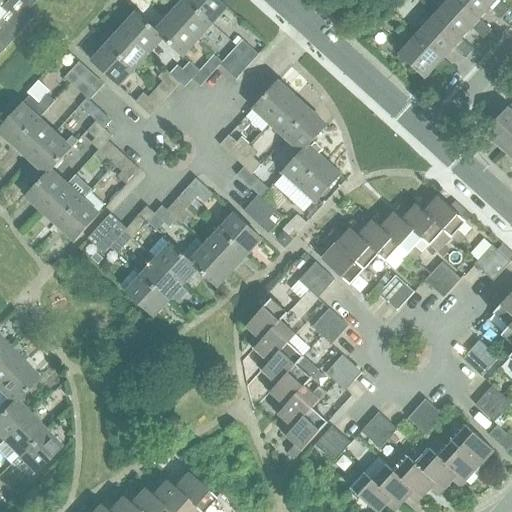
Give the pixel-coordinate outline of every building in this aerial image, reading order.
[(186,0),(171,17),(198,40),(212,24),(186,0)] [(218,0),(186,0),(212,24),(227,7),(218,0)] [(458,0),(449,0),(435,16),(462,40),(472,29),(483,39),(491,30),(480,20),(458,0)] [(458,0),(480,20),(490,10),(501,20),(509,11),(497,0),(458,0)] [(137,14),(123,30),(149,55),(163,39),(157,32),(137,14)] [(435,16),(417,35),(443,60),(453,49),(464,59),(473,50),(462,40),(435,16)] [(171,17),(157,32),(163,39),(183,57),(198,40),(171,17)] [(123,30),(108,46),(134,70),(149,55),(123,30)] [(443,60),(417,35),(398,55),(424,79),(435,69),(446,80),(454,71),(443,60)] [(229,74),(243,58),(252,48),(244,41),(236,51),(223,64),(221,66),(229,74)] [(134,70),(108,46),(93,62),(119,87),(134,70)] [(229,74),(237,81),(251,65),(259,55),(252,48),(243,58),(229,74)] [(207,66),(200,73),(194,80),(202,87),(221,66),(223,64),(215,56),(207,66)] [(105,86),(90,72),(80,63),(72,71),(82,80),(98,94),(105,86)] [(181,84),(186,88),(193,80),(194,80),(200,73),(190,64),(184,72),(177,66),(170,74),(181,84)] [(181,84),(170,74),(165,69),(158,78),(164,83),(174,92),(181,84)] [(81,107),(91,116),(98,107),(91,100),(98,94),(82,80),(72,71),(66,79),(75,88),(87,100),(81,107)] [(156,91),(166,100),(174,92),(164,83),(156,91)] [(255,109),(271,124),(295,98),(279,83),(255,109)] [(166,100),(156,91),(149,99),(143,93),(135,102),(151,117),(159,108),(166,100)] [(22,105),(0,129),(0,133),(14,147),(39,120),(55,102),(47,95),(39,104),(31,96),(22,105)] [(271,124),(287,139),(311,112),(295,98),(271,124)] [(91,116),(97,122),(104,129),(113,120),(98,107),(91,116)] [(485,135),(504,152),(511,142),(511,112),(508,109),(485,135)] [(287,139),(303,153),(310,147),(328,127),(311,112),(287,139)] [(14,147),(30,162),(55,135),(39,120),(14,147)] [(108,141),(113,136),(104,129),(97,122),(89,132),(96,138),(91,144),(98,150),(99,151),(108,141)] [(46,176),(45,176),(51,172),(71,150),(55,135),(30,162),(46,176)] [(229,153),(238,161),(251,147),(242,138),(237,143),(230,137),(221,146),(229,153)] [(115,148),(108,141),(99,151),(98,150),(94,155),(102,163),(106,157),(114,165),(123,155),(115,148)] [(251,147),(238,161),(245,168),(253,176),(262,167),(254,159),(253,158),(258,153),(251,147)] [(252,204),(276,227),(284,219),(273,208),(296,183),(301,188),(326,161),(310,147),(303,153),(269,190),(269,191),(261,199),(259,196),(252,204)] [(123,155),(114,165),(123,172),(118,177),(126,185),(140,170),(131,163),(123,155)] [(342,176),(326,161),(301,188),(317,203),(342,176)] [(239,176),(252,189),(259,181),(253,176),(245,168),(239,176)] [(27,197),(43,212),(67,186),(51,172),(45,176),(27,197)] [(182,196),(191,205),(199,197),(203,202),(211,193),(197,180),(182,196)] [(252,189),(259,196),(261,199),(269,191),(269,190),(259,181),(252,189)] [(43,212),(59,227),(83,200),(67,186),(43,212)] [(83,200),(59,227),(75,242),(99,215),(97,214),(105,205),(91,192),(83,201),(83,200)] [(182,196),(174,204),(168,212),(167,211),(167,212),(176,220),(177,220),(181,225),(188,217),(184,213),(191,205),(182,196)] [(421,199),(415,205),(444,231),(444,232),(452,239),(459,246),(465,239),(458,232),(467,223),(438,197),(429,207),(421,199)] [(260,226),(269,235),(276,227),(252,204),(245,212),(260,226)] [(400,208),(394,214),(423,240),(434,250),(434,249),(442,256),(448,250),(445,247),(452,239),(444,232),(444,231),(415,205),(407,214),(400,208)] [(156,215),(148,223),(158,232),(165,224),(170,228),(176,220),(167,212),(167,211),(164,207),(156,215)] [(147,208),(133,223),(127,230),(125,232),(133,239),(141,230),(148,223),(156,215),(147,208)] [(377,216),(372,222),(400,247),(416,262),(423,255),(415,248),(423,240),(394,214),(385,224),(377,216)] [(236,215),(221,232),(248,255),(263,239),(236,215)] [(97,247),(119,223),(111,216),(98,230),(98,229),(89,239),(97,247)] [(355,224),(350,230),(378,256),(386,263),(400,247),(372,222),(363,232),(355,224)] [(125,232),(127,230),(119,223),(97,247),(105,254),(125,232)] [(334,232),(329,238),(364,271),(378,256),(350,230),(342,239),(334,232)] [(285,248),(293,239),(284,231),(276,240),(285,248)] [(221,232),(207,248),(233,271),(248,255),(221,232)] [(148,253),(157,261),(184,285),(198,269),(199,269),(192,263),(163,237),(148,253)] [(364,271),(329,238),(324,244),(331,250),(322,260),(350,286),(364,271)] [(475,266),(484,274),(502,255),(492,247),(475,266)] [(207,248),(192,263),(199,269),(198,269),(218,288),(233,271),(207,248)] [(502,255),(484,274),(494,283),(511,264),(502,255)] [(157,261),(142,277),(169,301),(184,285),(157,261)] [(315,263),(307,272),(326,290),(334,281),(315,263)] [(426,281),(435,290),(451,271),(442,263),(426,281)] [(364,291),(378,276),(369,268),(355,282),(364,291)] [(451,271),(435,290),(444,298),(461,280),(451,271)] [(326,290),(307,272),(298,282),(317,300),(326,290)] [(169,301),(142,277),(127,293),(154,317),(169,301)] [(379,295),(388,303),(404,284),(396,277),(379,295)] [(404,284),(388,303),(397,312),(414,294),(404,284)] [(511,294),(493,315),(508,329),(511,324),(511,294)] [(249,345),(254,350),(280,322),(287,315),(272,301),(270,302),(265,297),(250,312),(256,318),(246,328),(256,337),(249,345)] [(329,310),(320,320),(340,337),(348,328),(329,310)] [(340,337),(320,320),(312,328),(332,346),(340,337)] [(257,368),(262,372),(288,344),(295,337),(280,322),(254,350),(264,360),(257,368)] [(501,336),(511,346),(511,324),(508,329),(501,336)] [(0,354),(8,347),(0,338),(0,354)] [(479,342),(470,352),(490,369),(498,359),(479,342)] [(266,389),(271,393),(303,358),(288,344),(262,372),(272,382),(266,389)] [(0,354),(0,384),(23,363),(8,347),(0,354)] [(490,369),(470,352),(463,360),(482,377),(490,369)] [(342,357),(334,365),(353,382),(360,374),(342,357)] [(274,410),(279,415),(305,387),(306,387),(312,380),(319,372),(304,358),(303,358),(271,393),(281,403),(274,410)] [(23,363),(0,384),(0,391),(11,403),(12,403),(15,400),(16,400),(39,379),(23,363)] [(353,382),(334,365),(326,375),(344,391),(353,382)] [(281,432),(286,437),(312,409),(327,393),(320,387),(313,394),(306,387),(305,387),(279,415),(288,424),(281,432)] [(492,387),(483,397),(502,414),(511,404),(492,387)] [(502,414),(483,397),(475,405),(494,423),(502,414)] [(11,403),(0,413),(0,436),(4,441),(30,416),(16,400),(15,400),(12,403),(11,403)] [(408,420),(416,428),(435,409),(425,401),(408,420)] [(312,409),(286,437),(296,446),(289,454),(295,459),(328,424),(312,409)] [(435,409),(416,428),(426,437),(444,418),(435,409)] [(361,433),(371,442),(388,423),(378,414),(361,433)] [(4,441),(19,456),(45,431),(30,416),(4,441)] [(388,423),(371,442),(380,450),(397,431),(388,423)] [(467,426),(452,443),(488,475),(493,470),(484,462),(494,452),(467,426)] [(488,435),(508,453),(511,448),(511,439),(497,426),(488,435)] [(315,446),(324,455),(342,436),(332,427),(315,446)] [(45,431),(19,456),(35,472),(61,447),(45,431)] [(342,436),(324,455),(334,464),(351,445),(342,436)] [(452,443),(438,457),(466,483),(475,473),(483,481),(488,475),(452,443)] [(400,458),(390,468),(423,498),(432,489),(439,496),(444,491),(417,465),(399,449),(395,453),(400,458)] [(430,450),(417,465),(444,491),(453,481),(461,489),(466,483),(438,457),(430,450)] [(379,457),(365,473),(401,507),(409,497),(417,505),(423,498),(390,468),(379,457)] [(169,476),(164,482),(197,511),(202,511),(215,499),(187,473),(177,483),(169,476)] [(395,511),(401,507),(365,473),(350,489),(375,511),(381,511),(388,505),(394,511),(395,511)] [(147,484),(142,489),(167,511),(197,511),(164,482),(155,491),(147,484)] [(126,493),(120,498),(135,511),(167,511),(142,489),(133,499),(126,493)] [(104,500),(99,506),(105,511),(135,511),(120,498),(112,507),(104,500)]
